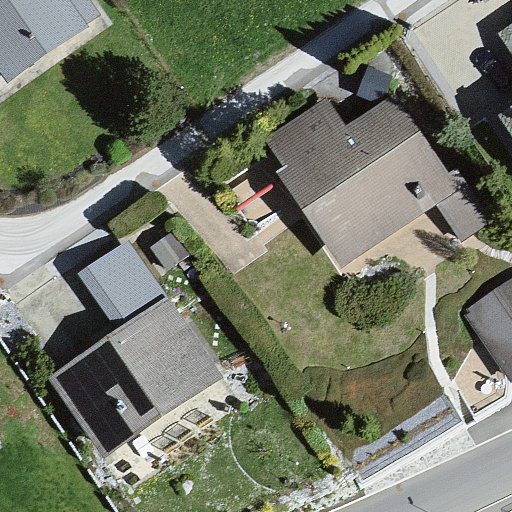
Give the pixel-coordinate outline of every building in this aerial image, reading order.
[(0,0),(0,75),(1,74),(9,85),(105,18),(92,0),(0,0)] [(511,28),(496,39),(511,56),(511,118),(505,123),(511,133),(511,28)] [(287,171),(279,177),(345,271),(441,210),(462,241),(493,226),(464,174),(459,181),(400,100),(345,134),(325,106),(266,144),(287,171)] [(119,331),(49,379),(105,461),(225,379),(130,239),(79,274),(119,331)] [(511,282),(466,312),(511,377),(511,282)]
